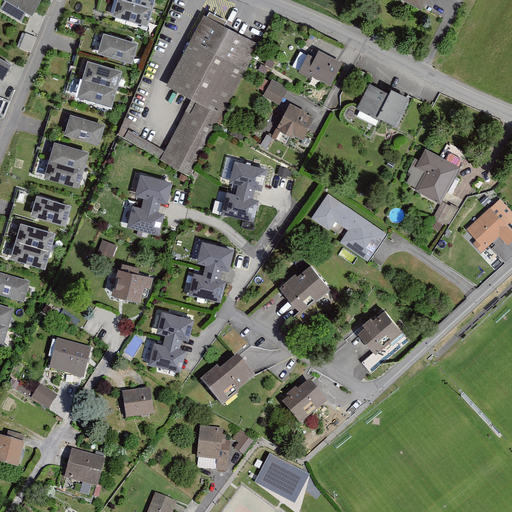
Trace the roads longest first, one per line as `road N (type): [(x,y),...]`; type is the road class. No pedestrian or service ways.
road 1 (residential): [(511,261),(385,378),(364,385),(231,305),(258,248)]
road 2 (residential): [(511,115),(263,0)]
road 3 (unclassified): [(0,511),(114,332)]
road 4 (residential): [(61,0),(0,150)]
